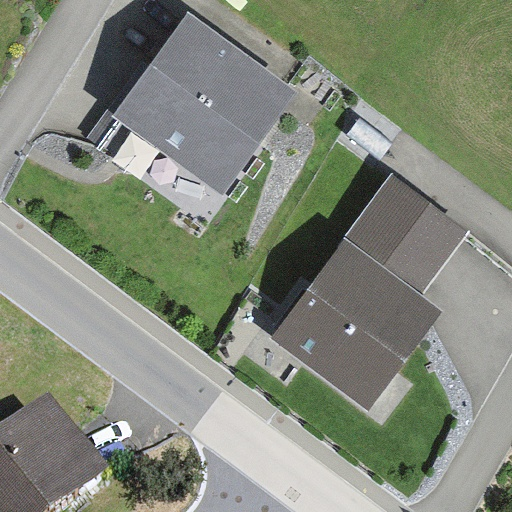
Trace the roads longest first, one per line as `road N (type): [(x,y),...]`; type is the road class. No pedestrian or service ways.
road 1 (tertiary): [(276,465),(0,258)]
road 2 (residential): [(89,0),(0,143)]
